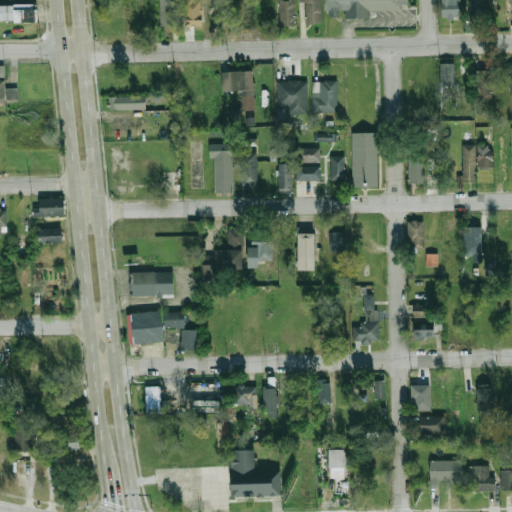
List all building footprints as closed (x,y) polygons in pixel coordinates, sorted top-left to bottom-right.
[(179,0),(159,0),(159,25),(179,25),(179,0)] [(185,0),(185,25),(200,25),(200,0),(185,0)] [(295,26),(295,0),(279,0),(279,26),(295,26)] [(320,0),(301,0),(301,23),(320,23),(320,0)] [(326,0),(409,0),(409,4),(403,4),(403,9),(370,9),(370,17),(346,18),(346,9),(340,9),(340,16),(331,16),(331,9),(327,9),(326,0)] [(440,0),(441,18),(460,17),(459,0),(440,0)] [(484,0),(468,0),(470,18),(486,16),(484,0)] [(0,22),(37,22),(37,4),(0,4),(0,22)] [(454,63),(440,63),(440,86),(454,86),(454,63)] [(221,70),(221,91),(240,91),(240,97),(253,97),(253,70),(221,70)] [(492,99),(492,72),(476,72),(476,114),(484,114),(484,99),(492,99)] [(0,78),(0,100),(16,100),(16,88),(4,88),(4,78),(0,78)] [(276,79),(276,120),(286,120),(286,112),(306,112),(306,79),(276,79)] [(336,112),(336,79),(312,79),(312,112),(336,112)] [(136,109),(136,94),(107,94),(107,109),(136,109)] [(353,132),(379,132),(378,188),(352,187),(353,132)] [(336,141),(336,133),(314,133),(315,141),(336,141)] [(210,144),(238,142),(238,156),(234,156),(235,191),(217,192),(216,157),(210,157),(210,144)] [(462,183),(493,183),(493,161),(475,161),(475,144),(462,144),(462,183)] [(492,145),(477,144),(476,167),(491,167),(492,145)] [(295,161),(320,161),(320,147),(295,147),(295,161)] [(242,151),(242,186),(257,186),(257,151),(242,151)] [(329,155),(329,180),(345,180),(345,155),(329,155)] [(408,158),(408,182),(424,182),(424,158),(408,158)] [(278,192),(291,192),(291,163),(278,163),(278,192)] [(320,181),(320,166),(295,166),(295,181),(320,181)] [(65,198),(39,198),(39,207),(34,207),(34,216),(65,216),(65,198)] [(34,220),(34,243),(62,243),(62,227),(45,227),(45,220),(34,220)] [(407,247),(424,247),(424,221),(407,221),(407,247)] [(227,227),(227,250),(214,249),(214,257),(203,257),(203,279),(213,280),(213,268),(243,269),(243,227),(227,227)] [(463,255),(481,255),(481,227),(463,227),(463,255)] [(329,251),(345,251),(345,230),(329,230),(329,251)] [(314,262),(314,232),(297,232),(297,262),(314,262)] [(273,235),(248,235),(248,267),(259,267),(259,259),(273,259),(273,235)] [(436,265),(436,254),(425,254),(425,265),(436,265)] [(133,271),(174,271),(174,297),(158,297),(158,294),(133,294),(133,271)] [(377,294),(362,294),(363,326),(351,327),(352,343),(378,343),(377,294)] [(413,316),(425,316),(425,305),(413,305),(413,316)] [(161,310),(164,340),(130,343),(128,313),(161,310)] [(165,311),(185,311),(185,327),(165,328),(165,311)] [(433,322),(413,322),(413,339),(433,339),(433,322)] [(183,329),(198,329),(198,349),(183,348),(183,329)] [(264,416),(277,416),(277,377),(264,377),(264,416)] [(317,378),(317,403),(331,403),(330,378),(317,378)] [(384,380),(375,380),(375,397),(384,397),(384,380)] [(493,383),(476,383),(476,412),(493,412),(493,383)] [(411,409),(430,409),(430,384),(411,384),(411,409)] [(256,386),(232,386),(232,403),(256,403),(256,386)] [(212,399),(202,400),(202,411),(213,410),(212,399)] [(444,421),(419,421),(419,438),(444,438),(444,421)] [(32,451),(32,427),(13,427),(13,451),(32,451)] [(80,450),(80,436),(59,436),(59,450),(80,450)] [(329,449),(347,448),(348,467),(329,467),(329,449)] [(232,450),(255,450),(255,471),(282,470),(282,495),(232,496),(232,450)] [(462,460),(429,460),(429,484),(462,484),(462,460)] [(468,465),(468,490),(493,490),(493,465),(468,465)] [(511,490),(511,468),(499,468),(499,490),(511,490)] [(353,501),(369,501),(369,475),(353,475),(353,501)]
